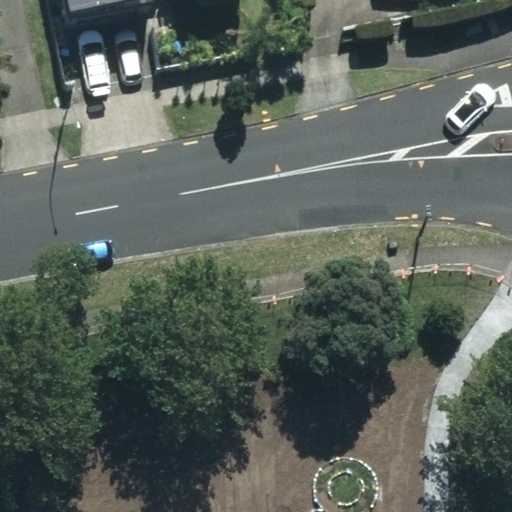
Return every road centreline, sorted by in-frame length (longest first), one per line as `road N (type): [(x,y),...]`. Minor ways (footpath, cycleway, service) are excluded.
road 1 (tertiary): [(0,231),(331,169)]
road 2 (tertiary): [(331,169),(511,100)]
road 3 (tertiary): [(511,185),(331,169)]
